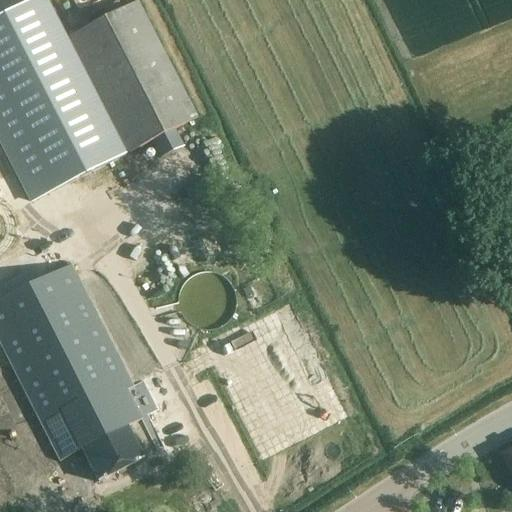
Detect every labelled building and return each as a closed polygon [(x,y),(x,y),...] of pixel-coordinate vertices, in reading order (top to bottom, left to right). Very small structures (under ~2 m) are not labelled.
[(41,0),(35,0),(0,18),(0,147),(30,205),(122,158),(41,0)] [(137,2),(70,38),(129,154),(151,143),(161,161),(185,149),(175,130),(197,119),(137,2)] [(117,433),(127,428),(143,420),(128,391),(135,388),(72,262),(0,298),(0,351),(58,464),(82,451),(117,433)] [(300,324),(276,337),(308,397),(332,384),(300,324)] [(321,393),(278,415),(274,407),(241,343),(221,353),(254,417),(264,412),(268,420),(258,425),(268,446),(331,414),(321,393)] [(144,462),(127,428),(117,433),(82,451),(99,484),(144,462)] [(511,449),(500,455),(511,477),(511,449)]
